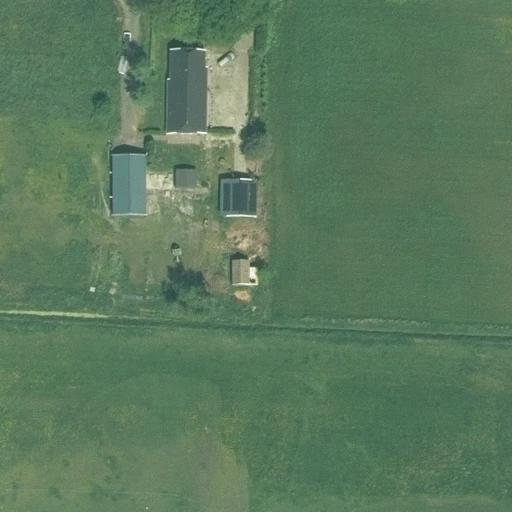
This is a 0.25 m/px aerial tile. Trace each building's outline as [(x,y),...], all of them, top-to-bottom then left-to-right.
[(165,82),(165,135),(205,135),(205,64),(203,64),(203,53),(169,53),(168,82),(165,82)] [(212,143),(212,178),(231,178),(231,143),(212,143)] [(144,157),(112,157),(112,218),(144,218),(144,157)] [(255,182),(222,181),(221,219),(254,219),(255,182)] [(247,271),(247,263),(231,263),(231,287),(256,287),(255,271),(247,271)]
